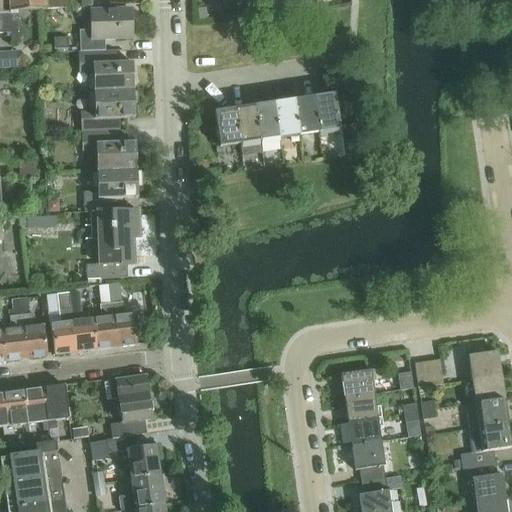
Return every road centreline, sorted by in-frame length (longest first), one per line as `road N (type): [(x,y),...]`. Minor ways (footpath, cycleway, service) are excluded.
road 1 (residential): [(204,511),(181,355),(168,0)]
road 2 (residential): [(316,511),(296,372),(309,342),(511,315)]
road 3 (residential): [(0,383),(140,360)]
road 4 (residential): [(511,251),(492,124)]
